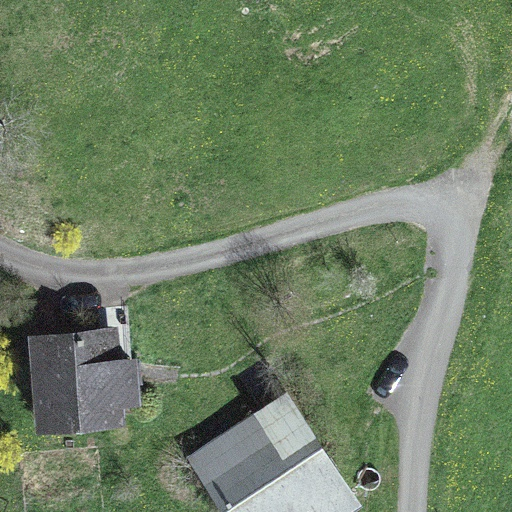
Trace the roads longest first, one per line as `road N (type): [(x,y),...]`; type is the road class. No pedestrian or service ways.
road 1 (track): [(455,210),(423,194),(121,272),(0,259)]
road 2 (unclassified): [(413,511),(418,416),(459,234),(455,210)]
